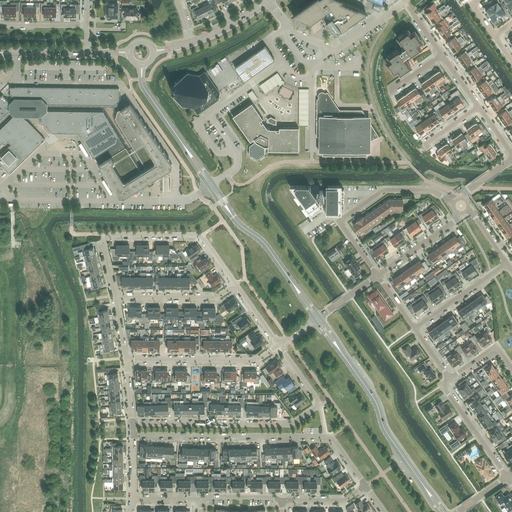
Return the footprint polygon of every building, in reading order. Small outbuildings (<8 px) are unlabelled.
[(219,3),(217,0),(210,0),(208,1),(208,2),(213,11),(218,9),(216,4),(219,3)] [(313,0),(298,11),(292,16),(310,23),(320,17),(322,15),(325,21),(334,33),(340,29),(341,30),(367,12),(365,12),(341,2),(342,1),(340,0),(313,0)] [(10,6),(10,5),(7,5),(7,1),(0,1),(0,2),(0,11),(4,12),(4,16),(10,16),(10,6)] [(50,17),(50,7),(50,5),(47,5),(47,1),(44,1),(44,3),(41,3),(41,10),(44,10),(44,16),(46,16),(46,17),(50,17)] [(500,6),(497,1),(491,5),(495,11),(501,7),(500,6)] [(52,7),(50,7),(50,17),(54,17),(54,16),(56,16),(56,11),(59,11),(59,3),(56,3),(56,2),(53,2),(53,6),(52,7)] [(203,4),(204,6),(208,14),(208,15),(212,13),(212,12),(213,11),(208,2),(203,4)] [(13,6),(10,6),(10,16),(16,16),(16,10),(19,10),(19,3),(13,3),(13,6)] [(30,16),(30,7),(27,7),(27,3),(21,3),(21,10),(24,10),(24,16),(30,16)] [(30,7),(30,16),(36,16),(36,10),(39,10),(39,3),(33,3),(33,7),(30,7)] [(105,18),(117,18),(117,3),(107,3),(107,5),(105,5),(105,18)] [(429,19),(446,7),(444,4),(440,7),(437,9),(435,7),(436,7),(435,7),(433,4),(434,4),(434,3),(426,9),(428,12),(427,13),(425,14),(425,15),(426,16),(427,16),(429,19)] [(70,17),(70,8),(66,8),(66,4),(61,4),(61,11),(64,11),(64,17),(70,17)] [(70,4),(70,8),(70,17),(76,17),(76,11),(79,11),(79,4),(70,4)] [(488,14),(489,16),(495,11),(491,5),(485,10),(488,14)] [(203,16),(200,8),(198,6),(191,9),(194,15),(196,14),(198,18),(203,16)] [(204,6),(200,8),(203,16),(208,14),(204,6)] [(446,7),(429,19),(431,21),(430,22),(431,24),(433,24),(434,23),(438,20),(439,21),(443,19),(440,15),(447,9),(446,7)] [(499,17),(505,13),(502,9),(501,7),(495,11),(499,17)] [(125,18),(137,18),(137,9),(127,9),(127,8),(122,8),(122,12),(125,12),(125,18)] [(490,17),(493,21),(499,17),(495,11),(489,16),(490,17)] [(448,27),(445,22),(446,22),(445,22),(443,20),(444,19),(437,24),(438,24),(439,26),(436,28),(437,29),(436,31),(437,32),(438,32),(439,32),(439,33),(448,27)] [(448,27),(439,33),(440,34),(440,35),(441,37),(442,37),(443,38),(452,31),(450,29),(454,27),(452,24),(448,27)] [(397,37),(398,39),(397,40),(396,41),(396,42),(395,42),(395,43),(395,44),(395,45),(395,46),(395,47),(395,48),(396,48),(396,49),(396,50),(392,53),(392,54),(390,55),(389,55),(387,56),(390,60),(386,63),(389,66),(390,66),(391,68),(391,69),(394,73),(397,71),(400,74),(411,67),(405,60),(405,59),(410,55),(410,56),(412,54),(421,48),(418,44),(422,42),(414,31),(411,34),(408,30),(406,31),(406,32),(406,33),(404,34),(403,34),(403,33),(397,37)] [(450,48),(462,39),(460,36),(457,39),(455,36),(446,43),(447,44),(447,45),(448,47),(449,47),(450,48)] [(462,39),(450,48),(450,49),(450,50),(451,51),(452,52),(453,53),(462,46),(461,44),(464,41),(462,39)] [(235,67),(244,80),(274,59),(265,46),(235,67)] [(469,56),(473,54),(471,51),(467,53),(466,51),(456,57),(457,58),(457,59),(457,60),(458,61),(459,61),(460,62),(469,56)] [(474,63),(469,56),(460,62),(461,63),(460,65),(461,66),(462,66),(463,67),(467,65),(468,67),(474,63)] [(215,75),(222,70),(217,64),(215,65),(216,66),(211,70),(215,75)] [(487,65),(482,68),(481,69),(470,77),(472,79),(471,80),(472,82),(474,82),(475,81),(483,75),(481,73),(488,68),(487,65)] [(470,77),(481,69),(482,68),(480,66),(478,68),(476,66),(468,71),(466,72),(466,73),(467,74),(468,75),(470,77)] [(437,72),(434,74),(441,84),(442,84),(444,82),(442,80),(445,78),(440,71),(439,70),(438,70),(437,71),(437,72)] [(182,106),(193,108),(197,114),(218,99),(217,97),(217,95),(217,93),(219,92),(205,72),(199,76),(195,75),(187,74),(174,83),(174,86),(170,86),(170,89),(173,89),(173,93),(172,93),(173,93),(182,106)] [(434,74),(430,77),(435,85),(437,83),(440,87),(442,85),(442,84),(441,84),(434,74)] [(430,77),(425,80),(433,91),(435,90),(433,86),(435,85),(430,77)] [(433,91),(425,80),(420,84),(427,93),(429,91),(431,95),(434,93),(433,91)] [(490,85),(493,83),(491,80),(488,82),(486,80),(477,87),(478,88),(477,89),(478,90),(480,90),(480,91),(490,85)] [(495,92),(490,85),(480,91),(481,92),(481,94),(482,95),(483,95),(484,96),(489,93),(490,95),(495,92)] [(20,99),(20,87),(10,87),(9,88),(10,88),(10,94),(14,99),(20,99)] [(20,87),(20,99),(41,99),(42,87),(20,87)] [(41,99),(47,104),(68,105),(69,88),(42,87),(41,99)] [(418,102),(419,103),(422,101),(419,98),(422,96),(422,97),(425,95),(421,90),(418,92),(415,87),(410,90),(418,102)] [(69,88),(68,105),(90,105),(90,88),(69,88)] [(90,88),(90,105),(114,105),(119,103),(119,88),(90,88)] [(247,94),(253,102),(258,98),(252,90),(247,94)] [(410,90),(406,94),(411,102),(413,100),(416,103),(418,102),(410,90)] [(451,97),(452,99),(458,108),(461,106),(462,107),(464,106),(464,104),(463,103),(462,103),(461,101),(464,99),(459,94),(460,93),(458,90),(450,95),(451,97)] [(367,152),(370,152),(370,141),(378,137),(370,123),(370,121),(369,121),(362,110),(339,110),(334,102),(327,92),(316,99),(316,137),(319,137),(319,152),(322,152),(322,156),(332,156),(335,156),(343,156),(346,156),(354,156),(356,156),(367,156),(367,152)] [(406,94),(401,97),(409,108),(411,107),(409,103),(411,102),(406,94)] [(0,96),(0,115),(2,118),(10,111),(10,103),(2,96),(2,95),(1,95),(1,96),(0,96)] [(491,106),(502,98),(500,96),(497,98),(495,96),(487,101),(488,102),(488,103),(489,105),(490,105),(491,106)] [(42,97),(14,97),(9,103),(8,111),(14,116),(42,117),(48,111),(48,103),(42,97)] [(409,108),(401,97),(396,100),(400,105),(397,107),(400,111),(405,108),(411,116),(413,114),(412,112),(409,108)] [(452,99),(451,97),(448,99),(451,102),(449,103),(448,104),(454,111),(458,108),(452,99)] [(504,101),(502,98),(491,106),(491,107),(491,108),(492,110),(493,110),(494,111),(502,105),(500,103),(504,101)] [(443,100),(440,102),(449,115),(454,111),(448,104),(449,103),(447,102),(445,104),(443,100)] [(298,102),(298,110),(307,111),(307,102),(298,102)] [(449,115),(440,102),(438,104),(440,107),(438,109),(441,113),(444,118),(449,115)] [(298,151),(298,128),(298,127),(279,127),(279,131),(276,131),(276,129),(270,129),(268,127),(266,127),(263,122),(261,123),(259,121),(263,119),(251,103),(232,116),(250,141),(252,140),(254,142),(254,143),(249,146),(249,155),(257,159),(264,154),(264,148),(268,148),(268,150),(298,151)] [(501,121),(511,112),(511,109),(508,111),(506,108),(501,110),(503,112),(497,116),(498,117),(498,118),(499,119),(500,120),(501,121)] [(436,110),(428,115),(428,116),(435,125),(439,121),(437,118),(439,116),(440,118),(441,118),(439,115),(436,110)] [(68,122),(68,111),(47,111),(41,116),(41,122),(51,133),(52,133),(63,133),(63,125),(68,122)] [(85,111),(68,111),(68,122),(63,125),(63,133),(78,133),(81,133),(84,133),(85,111)] [(103,111),(85,111),(84,133),(81,133),(83,135),(80,137),(85,146),(93,158),(95,157),(97,161),(99,164),(125,147),(123,144),(121,141),(118,136),(103,111)] [(511,112),(501,121),(502,122),(501,123),(502,124),(504,124),(504,125),(508,123),(509,125),(509,126),(511,123),(511,116),(510,114),(511,112)] [(428,116),(428,115),(427,113),(424,115),(427,119),(424,120),(430,128),(435,125),(428,116)] [(415,116),(413,114),(411,116),(416,124),(412,127),(415,132),(417,130),(420,135),(425,131),(417,120),(418,120),(415,116)] [(0,163),(9,174),(25,159),(45,139),(22,116),(14,116),(0,129),(0,132),(6,139),(8,141),(11,144),(0,155),(0,163)] [(420,118),(418,120),(417,120),(425,131),(430,128),(424,120),(422,122),(420,118)] [(471,126),(477,135),(485,130),(481,124),(478,126),(476,123),(477,123),(476,122),(475,122),(473,123),(473,124),(471,126)] [(467,136),(470,140),(477,135),(471,126),(470,126),(469,126),(467,127),(467,128),(466,129),(470,134),(467,136)] [(106,175),(118,194),(127,194),(148,181),(150,180),(152,179),(153,179),(160,174),(161,177),(169,172),(168,169),(171,167),(172,164),(150,132),(125,147),(99,164),(106,175)] [(457,135),(456,136),(465,149),(468,147),(465,143),(468,142),(461,132),(460,133),(459,133),(457,134),(457,135)] [(465,149),(456,136),(455,137),(454,136),(453,137),(452,139),(451,139),(458,148),(460,147),(463,150),(465,149)] [(484,154),(494,147),(493,146),(493,145),(492,144),(491,144),(490,143),(487,145),(485,143),(486,142),(478,147),(478,148),(479,147),(481,149),(481,150),(481,149),(484,154)] [(443,145),(442,146),(451,159),(453,157),(451,154),(453,152),(447,143),(446,143),(444,143),(443,144),(443,145)] [(451,159),(442,146),(441,147),(439,146),(438,147),(438,149),(437,150),(439,152),(436,154),(437,156),(441,162),(442,162),(441,161),(443,159),(444,159),(445,158),(446,158),(450,163),(453,161),(451,159)] [(494,147),(484,154),(490,161),(495,157),(494,155),(497,152),(496,151),(497,150),(496,149),(494,149),(494,147)] [(306,186),(294,186),(291,188),(310,215),(321,207),(306,186)] [(328,186),(328,191),(323,192),(322,191),(319,191),(321,200),(324,199),(324,198),(328,198),(328,214),(341,214),(341,211),(343,211),(343,189),(341,189),(341,186),(328,186)] [(484,207),(486,210),(499,201),(500,200),(502,198),(499,193),(484,204),(483,204),(482,205),(482,206),(483,207),(484,207)] [(403,210),(403,199),(389,199),(363,217),(362,217),(356,221),(357,222),(353,225),(359,234),(371,225),(376,232),(395,218),(394,216),(380,226),(379,224),(377,226),(375,222),(393,210),(399,210),(399,211),(402,211),(403,211),(403,210)] [(499,201),(486,210),(489,214),(497,209),(499,208),(497,206),(500,203),(499,201)] [(434,205),(426,211),(432,220),(434,219),(435,220),(438,217),(435,214),(439,211),(439,212),(440,211),(434,205)] [(497,209),(489,214),(492,219),(504,211),(502,209),(499,211),(497,209)] [(432,220),(426,211),(418,216),(422,222),(423,222),(422,221),(424,219),(427,223),(432,220)] [(505,214),(504,211),(492,219),(496,224),(503,218),(502,216),(505,214)] [(503,218),(496,224),(499,228),(508,222),(507,220),(510,217),(508,215),(503,218)] [(415,221),(411,224),(416,231),(421,228),(418,224),(420,222),(421,223),(419,219),(416,222),(415,221)] [(508,222),(499,228),(502,233),(511,226),(511,222),(510,224),(508,222)] [(416,231),(411,224),(406,227),(407,228),(404,230),(406,233),(406,232),(408,230),(411,235),(416,231)] [(511,226),(502,233),(506,238),(511,233),(511,226)] [(399,233),(395,236),(400,243),(401,242),(402,243),(405,241),(401,236),(404,234),(405,234),(403,231),(400,233),(399,233)] [(395,236),(393,234),(386,239),(390,245),(389,244),(392,242),(395,246),(400,243),(395,236)] [(461,246),(461,245),(465,243),(460,236),(460,237),(457,239),(455,236),(450,239),(457,248),(457,249),(461,246)] [(450,239),(446,242),(453,253),(455,251),(455,250),(457,248),(450,239)] [(377,245),(383,254),(388,251),(385,247),(388,245),(388,246),(384,240),(377,245)] [(446,242),(441,245),(447,253),(447,252),(448,255),(450,253),(451,254),(453,253),(446,242)] [(116,251),(111,251),(113,261),(114,261),(113,260),(118,260),(119,255),(123,255),(123,245),(116,245),(116,249),(116,251)] [(123,245),(123,255),(126,255),(127,260),(129,260),(133,260),(133,251),(129,251),(129,245),(123,245)] [(133,251),(133,260),(138,260),(139,255),(143,255),(143,245),(136,245),(136,251),(133,251)] [(143,245),(143,255),(146,255),(147,260),(153,260),(153,251),(149,251),(149,245),(143,245)] [(156,251),(153,251),(153,260),(158,260),(159,255),(163,255),(163,245),(156,245),(156,251)] [(169,245),(163,245),(163,255),(163,260),(166,260),(169,258),(170,258),(171,258),(175,258),(176,259),(180,257),(174,249),(170,251),(169,251),(169,245)] [(194,247),(193,246),(186,251),(188,254),(186,257),(190,262),(197,257),(195,255),(200,251),(196,245),(194,247)] [(372,248),(368,251),(373,258),(376,255),(379,259),(382,256),(383,254),(377,245),(372,248)] [(441,245),(437,248),(444,259),(447,257),(446,256),(448,255),(447,252),(447,253),(441,245)] [(83,255),(94,253),(93,247),(88,249),(88,246),(81,247),(82,249),(83,255)] [(435,250),(433,251),(439,261),(441,259),(442,260),(444,259),(437,248),(437,247),(434,249),(435,250)] [(439,261),(433,251),(428,255),(430,258),(427,260),(427,259),(431,266),(439,261)] [(346,260),(343,262),(348,269),(345,271),(348,276),(352,273),(355,278),(360,274),(357,270),(360,268),(357,264),(356,264),(355,262),(351,256),(349,258),(349,259),(347,261),(346,260)] [(202,260),(200,257),(193,262),(196,266),(198,265),(203,271),(210,266),(205,258),(202,260)] [(85,261),(86,266),(97,263),(97,262),(98,261),(97,258),(85,261)] [(465,266),(472,276),(473,274),(474,275),(477,273),(474,269),(478,267),(479,267),(475,259),(469,263),(468,261),(463,264),(465,266)] [(415,264),(421,273),(429,268),(424,261),(425,262),(421,264),(419,261),(415,264)] [(415,264),(410,267),(418,278),(420,276),(419,275),(421,273),(415,264)] [(462,278),(465,276),(467,280),(470,278),(470,277),(472,276),(465,266),(463,264),(459,267),(460,269),(457,272),(462,278)] [(410,267),(406,270),(411,278),(412,279),(412,280),(415,278),(416,279),(418,278),(410,267)] [(411,278),(406,270),(401,273),(409,284),(411,282),(410,281),(412,279),(411,278)] [(210,271),(205,275),(208,279),(208,280),(212,286),(221,281),(216,274),(213,276),(210,271)] [(128,287),(128,277),(128,272),(126,272),(125,277),(121,277),(121,275),(117,275),(119,285),(122,285),(122,287),(128,287)] [(449,278),(455,287),(457,286),(457,287),(461,284),(457,279),(459,278),(460,278),(456,272),(449,278)] [(150,277),(146,277),(146,287),(152,287),(152,281),(155,281),(156,273),(151,273),(150,277)] [(155,281),(155,284),(158,284),(158,287),(165,287),(165,277),(161,277),(160,273),(156,273),(155,281)] [(187,277),(183,277),(183,287),(189,288),(189,281),(192,281),(195,285),(198,282),(196,280),(191,273),(188,273),(187,277)] [(409,284),(401,273),(397,277),(402,284),(404,286),(406,284),(407,285),(409,284)] [(402,284),(397,277),(393,280),(395,283),(392,285),(391,284),(396,291),(404,286),(402,284)] [(455,287),(449,278),(441,283),(445,289),(445,288),(447,286),(450,290),(455,287)] [(102,284),(101,279),(90,282),(92,290),(98,289),(97,286),(102,284)] [(438,288),(434,291),(439,299),(444,295),(441,291),(443,289),(444,290),(440,284),(437,286),(438,288)] [(434,291),(432,289),(425,295),(429,300),(428,299),(431,298),(434,302),(439,299),(434,291)] [(385,319),(387,318),(390,316),(390,315),(391,315),(389,312),(390,311),(383,301),(383,300),(380,296),(379,296),(377,293),(375,294),(375,293),(371,296),(372,297),(370,298),(373,301),(372,302),(377,309),(383,316),(385,319)] [(482,294),(477,298),(485,309),(487,307),(485,305),(488,303),(488,304),(491,302),(488,297),(485,299),(482,294)] [(416,301),(422,310),(424,309),(425,310),(428,307),(424,302),(427,301),(428,301),(423,295),(416,301)] [(230,301),(230,300),(227,302),(227,303),(224,305),(224,304),(220,307),(220,312),(221,313),(227,309),(229,311),(238,305),(233,298),(230,301)] [(485,309),(477,298),(472,301),(478,310),(481,308),(483,310),(485,309)] [(422,310),(416,301),(407,307),(412,314),(412,313),(416,311),(418,314),(421,312),(421,311),(422,310)] [(478,310),(472,301),(467,305),(475,316),(478,314),(476,312),(478,310)] [(475,316),(467,305),(463,308),(468,315),(469,317),(471,315),(473,317),(475,316)] [(100,317),(109,315),(108,310),(103,311),(102,308),(96,309),(97,315),(100,314),(100,316),(100,317)] [(135,318),(135,308),(129,308),(129,314),(125,314),(125,312),(127,324),(127,322),(131,322),(132,318),(135,318)] [(135,308),(135,318),(139,318),(140,322),(145,322),(145,314),(141,314),(142,308),(135,308)] [(145,314),(145,322),(149,322),(150,318),(154,318),(154,308),(148,308),(148,314),(145,314)] [(154,308),(154,318),(157,318),(158,323),(163,323),(163,314),(160,314),(160,308),(154,308)] [(163,314),(163,323),(168,323),(169,318),(172,318),(172,308),(166,308),(166,314),(163,314)] [(172,308),(172,318),(175,318),(176,323),(181,323),(181,314),(178,314),(178,308),(172,308)] [(184,314),(181,314),(181,323),(186,323),(187,318),(191,318),(191,308),(184,308),(184,314)] [(191,308),(191,318),(194,318),(195,323),(200,323),(200,314),(197,314),(197,308),(191,308)] [(200,314),(200,323),(205,323),(206,318),(209,318),(209,308),(203,308),(203,314),(200,314)] [(209,308),(209,318),(215,318),(215,323),(221,323),(224,321),(219,314),(216,316),(215,314),(215,308),(209,308)] [(468,315),(463,308),(458,312),(463,319),(468,315)] [(448,319),(456,330),(458,328),(456,326),(459,324),(453,315),(448,319)] [(251,323),(246,317),(240,321),(238,318),(232,322),(236,328),(239,326),(242,329),(251,323)] [(456,330),(448,319),(443,322),(449,331),(452,329),(453,331),(456,330)] [(227,324),(232,331),(235,329),(230,322),(227,324)] [(449,331),(443,322),(438,325),(445,335),(450,331),(449,331)] [(445,335),(438,325),(433,329),(440,338),(445,335)] [(485,330),(480,333),(487,343),(490,341),(490,340),(492,339),(488,334),(491,333),(486,326),(484,328),(485,330)] [(440,338),(433,329),(428,332),(431,337),(429,338),(432,343),(435,341),(437,339),(439,341),(441,340),(440,338)] [(255,335),(253,332),(248,336),(252,341),(251,342),(255,347),(263,341),(259,335),(256,338),(255,336),(255,335)] [(474,335),(472,337),(476,343),(478,341),(482,346),(484,345),(487,343),(480,333),(476,337),(474,335)] [(157,340),(154,340),(154,350),(159,350),(159,343),(162,343),(162,337),(157,337),(157,340)] [(167,350),(173,350),(173,337),(164,337),(164,343),(167,343),(167,350)] [(209,350),(209,340),(206,340),(206,338),(201,337),(200,343),(203,344),(203,350),(209,350)] [(241,345),(247,341),(244,337),(238,341),(241,345)] [(476,343),(472,337),(469,339),(470,340),(466,344),(473,354),(476,352),(475,351),(477,349),(474,345),(476,343)] [(195,340),(190,340),(190,350),(196,350),(196,343),(198,343),(199,338),(195,338),(195,340)] [(226,340),(226,350),(232,350),(232,344),(235,344),(235,338),(229,338),(229,340),(226,340)] [(114,347),(113,342),(102,344),(104,352),(110,351),(109,348),(114,347)] [(473,354),(466,344),(461,347),(460,345),(457,347),(461,353),(464,351),(467,356),(469,355),(470,356),(473,354)] [(416,347),(411,351),(410,350),(411,350),(408,345),(402,349),(407,356),(408,354),(412,360),(420,354),(416,347)] [(442,357),(444,354),(443,353),(448,350),(446,347),(438,352),(442,357)] [(456,351),(451,354),(458,364),(461,362),(460,361),(462,360),(459,355),(461,353),(457,347),(454,349),(456,351)] [(458,364),(451,354),(446,357),(445,355),(442,357),(447,364),(449,362),(452,367),(454,365),(455,366),(458,364)] [(281,366),(276,360),(266,367),(270,374),(273,372),(277,378),(283,373),(280,370),(278,368),(281,366)] [(423,364),(417,368),(420,372),(423,370),(424,372),(424,373),(425,374),(425,375),(425,376),(425,377),(426,377),(427,377),(430,381),(436,377),(435,376),(436,376),(436,375),(436,374),(435,374),(435,373),(434,373),(433,373),(430,369),(427,370),(426,368),(423,364)] [(495,369),(492,364),(487,367),(486,365),(481,368),(483,371),(483,370),(485,373),(482,375),(484,377),(487,375),(486,375),(495,369)] [(486,375),(487,375),(488,378),(486,380),(487,382),(499,374),(497,372),(498,372),(496,368),(495,369),(486,375)] [(141,380),(141,382),(150,382),(150,376),(147,376),(147,370),(146,370),(145,369),(144,369),(143,369),(142,370),(141,370),(141,380)] [(161,382),(161,370),(160,370),(159,370),(158,369),(157,370),(155,370),(155,376),(152,376),(152,382),(161,382)] [(162,370),(161,370),(161,382),(161,384),(165,384),(165,382),(170,382),(170,376),(167,376),(167,370),(166,370),(165,370),(164,369),(163,370),(162,370)] [(181,380),(181,370),(180,370),(179,370),(178,369),(177,370),(176,370),(175,370),(175,376),(172,376),(172,382),(178,382),(178,380),(181,380)] [(181,370),(181,380),(184,380),(184,382),(190,383),(190,376),(187,376),(187,371),(186,371),(185,370),(184,369),(183,370),(182,370),(181,370)] [(210,380),(211,371),(209,371),(209,370),(208,370),(207,370),(206,371),(205,371),(205,376),(202,376),(201,383),(210,383),(210,380)] [(212,371),(211,371),(210,380),(214,380),(214,383),(219,383),(219,376),(216,376),(216,371),(215,371),(214,370),(213,370),(212,370),(212,371)] [(230,380),(230,371),(229,371),(228,370),(227,370),(226,371),(224,371),(224,377),(221,376),(221,383),(227,383),(227,380),(230,380)] [(230,371),(230,380),(236,380),(236,383),(239,383),(239,377),(236,377),(236,371),(235,371),(234,370),(233,370),(232,370),(232,371),(230,371)] [(250,380),(250,371),(249,371),(248,370),(247,370),(246,370),(246,371),(244,371),(244,374),(242,374),(241,374),(241,386),(247,386),(247,380),(250,380)] [(251,371),(250,371),(250,380),(254,380),(254,383),(259,383),(259,377),(256,377),(256,371),(255,371),(254,370),(253,370),(252,370),(251,371)] [(110,379),(118,379),(118,373),(113,374),(112,371),(106,371),(107,380),(110,380),(110,379)] [(270,385),(267,381),(263,374),(260,376),(260,382),(264,382),(267,387),(270,385)] [(499,374),(487,382),(489,384),(491,382),(493,385),(502,379),(499,374)] [(295,387),(290,379),(289,380),(288,378),(285,380),(283,376),(275,382),(280,389),(284,386),(288,392),(295,387)] [(461,393),(469,387),(468,385),(470,383),(467,378),(458,384),(461,382),(463,385),(457,388),(458,389),(458,390),(458,391),(459,392),(460,393),(461,393)] [(502,379),(493,385),(495,388),(493,389),(494,392),(496,390),(505,384),(504,382),(505,381),(503,378),(502,379)] [(496,390),(500,395),(492,400),(494,403),(508,393),(506,391),(509,389),(505,384),(496,390)] [(469,387),(461,393),(461,394),(461,395),(462,396),(462,397),(464,397),(464,398),(469,394),(471,397),(468,399),(477,392),(474,388),(471,390),(469,387)] [(477,392),(468,399),(469,398),(471,401),(468,403),(468,404),(468,405),(469,407),(470,407),(471,408),(480,402),(478,399),(481,397),(480,397),(482,396),(481,395),(485,392),(482,389),(477,392)] [(508,393),(494,403),(496,405),(504,400),(507,405),(511,401),(511,393),(510,395),(508,393)] [(305,400),(301,394),(295,398),(293,395),(288,399),(292,404),(294,402),(297,406),(305,400)] [(165,401),(162,401),(162,413),(168,413),(168,407),(171,407),(171,401),(171,397),(165,397),(165,401)] [(235,401),(234,413),(240,413),(241,407),(243,407),(244,401),(244,398),(238,397),(238,401),(235,401)] [(485,398),(480,402),(471,408),(472,409),(471,410),(472,412),(474,412),(474,413),(478,410),(479,413),(478,413),(479,414),(481,412),(486,409),(488,407),(484,402),(487,400),(485,398)] [(207,400),(198,400),(198,413),(204,413),(204,406),(207,406),(207,400)] [(207,400),(207,406),(207,409),(210,410),(210,413),(216,413),(216,404),(213,404),(213,400),(207,400)] [(180,401),(171,401),(171,407),(174,407),(174,413),(180,413),(180,404),(180,401)] [(253,402),(244,401),(243,407),(246,407),(246,414),(252,414),(253,402)] [(441,401),(435,406),(439,412),(444,419),(452,414),(447,406),(445,408),(443,406),(444,406),(441,401)] [(270,415),(276,415),(277,408),(280,409),(280,408),(280,403),(274,402),(274,406),(271,406),(270,415)] [(121,411),(120,406),(109,407),(110,415),(116,415),(116,412),(121,411)] [(481,412),(483,415),(478,418),(477,419),(479,421),(480,421),(481,423),(491,416),(486,409),(481,412)] [(495,413),(500,420),(503,418),(498,411),(495,413)] [(491,416),(481,423),(485,428),(489,424),(491,427),(496,423),(491,416)] [(460,429),(455,422),(449,426),(454,433),(454,434),(458,440),(466,434),(462,428),(460,429)] [(496,423),(491,427),(493,429),(488,432),(492,437),(501,431),(496,423)] [(506,438),(501,431),(492,437),(495,442),(500,439),(501,442),(506,438)] [(458,440),(450,446),(452,449),(461,443),(458,440)] [(112,452),(123,452),(123,446),(118,446),(118,443),(111,443),(111,446),(112,446),(112,452)] [(298,446),(292,447),(293,459),(302,458),(301,449),(298,449),(298,446)] [(330,452),(326,446),(318,452),(315,447),(311,450),(316,457),(318,455),(321,458),(330,452)] [(174,448),(168,447),(168,456),(170,456),(170,459),(176,460),(177,454),(174,454),(174,448)] [(187,460),(188,448),(182,448),(182,454),(179,454),(178,460),(187,460)] [(265,454),(262,454),(262,460),(271,460),(271,448),(265,448),(265,454)] [(210,449),(209,458),(213,459),(213,460),(213,461),(215,461),(214,467),(218,467),(218,453),(215,453),(215,450),(215,449),(210,449)] [(229,449),(223,449),(223,455),(220,455),(220,462),(227,461),(226,459),(229,459),(229,458),(229,449)] [(257,449),(251,449),(251,461),(257,461),(260,461),(260,454),(257,455),(257,449)] [(511,459),(511,455),(508,450),(505,452),(503,450),(501,451),(506,458),(507,460),(508,460),(509,461),(511,459)] [(456,456),(457,456),(458,459),(466,454),(464,451),(456,456)] [(330,457),(324,461),(328,467),(327,468),(331,474),(341,468),(336,461),(334,463),(330,457)] [(482,459),(476,463),(478,465),(477,466),(481,473),(483,472),(484,474),(485,474),(486,475),(485,476),(488,480),(494,476),(490,470),(489,470),(488,468),(490,467),(489,466),(489,465),(488,464),(488,463),(487,462),(486,462),(485,460),(483,461),(482,459)] [(158,472),(157,475),(157,483),(160,483),(160,487),(160,488),(160,489),(161,490),(162,490),(163,490),(164,489),(166,489),(166,480),(167,480),(167,476),(161,476),(161,472),(161,468),(158,468),(158,472)] [(148,489),(148,480),(146,480),(145,475),(139,475),(139,483),(142,483),(142,487),(142,488),(142,489),(143,490),(144,490),(145,490),(146,489),(148,489)] [(151,480),(148,480),(148,489),(151,489),(151,490),(152,490),(153,490),(154,489),(154,488),(154,487),(154,483),(157,483),(157,475),(152,475),(151,480)] [(169,480),(167,480),(166,480),(166,489),(169,489),(169,490),(170,490),(171,490),(172,489),(172,488),(172,487),(172,483),(175,483),(175,476),(170,475),(169,480)] [(220,490),(223,490),(223,491),(224,491),(225,491),(226,490),(226,489),(226,488),(226,483),(229,483),(229,476),(229,475),(226,475),(226,477),(220,477),(220,481),(220,490)] [(339,479),(337,476),(332,479),(335,483),(337,481),(341,487),(350,481),(346,475),(339,479)] [(175,476),(175,483),(178,483),(178,487),(178,488),(178,489),(179,490),(180,490),(181,490),(182,489),(184,489),(184,480),(185,480),(185,477),(175,476)] [(193,476),(193,477),(193,483),(196,483),(196,487),(196,488),(196,490),(197,490),(198,491),(199,490),(200,490),(202,490),(202,477),(202,476),(193,476)] [(220,490),(220,481),(218,481),(217,476),(211,476),(211,477),(211,483),(214,483),(214,488),(214,489),(214,490),(215,490),(216,491),(217,491),(218,490),(220,490)] [(235,476),(229,476),(229,483),(232,483),(232,488),(232,489),(232,490),(233,491),(234,491),(235,491),(236,490),(238,490),(238,481),(236,481),(235,476)] [(247,483),(247,476),(242,476),(241,480),(238,480),(238,481),(238,490),(241,490),(241,491),(242,491),(243,491),(244,490),(244,489),(244,488),(244,483),(247,483)] [(247,476),(247,483),(250,483),(250,488),(250,489),(250,490),(251,491),(252,491),(253,491),(254,490),(256,490),(256,480),(254,480),(253,476),(247,476)] [(265,476),(265,477),(265,483),(268,483),(268,488),(268,489),(268,490),(269,491),(270,491),(271,491),(272,490),(274,490),(274,481),(272,481),(271,476),(265,476)] [(283,476),(283,477),(283,484),(286,484),(286,488),(286,489),(286,490),(287,491),(288,491),(289,491),(290,490),(292,490),(292,481),(290,481),(289,476),(283,476)] [(292,481),(292,490),(295,490),(295,491),(296,491),(297,491),(298,490),(298,489),(298,488),(298,484),(301,484),(301,477),(296,476),(295,481),(292,481)] [(187,480),(185,480),(184,480),(184,489),(187,490),(188,491),(189,490),(190,490),(190,488),(190,487),(190,483),(193,483),(193,477),(187,477),(187,480)] [(202,477),(202,490),(205,490),(206,491),(207,490),(208,490),(208,489),(208,488),(208,483),(211,483),(211,477),(202,477)] [(256,477),(256,480),(256,490),(259,490),(259,491),(260,491),(261,491),(262,490),(262,489),(262,488),(262,483),(265,483),(265,477),(256,477)] [(274,477),(274,481),(274,490),(277,490),(277,491),(278,491),(279,491),(280,490),(280,489),(280,488),(280,484),(283,484),(283,477),(274,477)] [(301,477),(301,484),(304,484),(304,488),(304,489),(304,490),(305,491),(306,492),(307,491),(308,490),(310,491),(310,481),(308,481),(307,477),(301,477)] [(310,481),(310,491),(313,491),(314,492),(315,491),(316,491),(316,489),(316,488),(316,484),(320,484),(320,477),(314,477),(313,481),(310,481)] [(123,482),(112,482),(107,482),(107,485),(107,486),(111,486),(111,491),(118,491),(118,488),(123,488),(123,482)] [(501,509),(503,511),(506,511),(511,508),(511,499),(508,494),(504,497),(501,492),(495,497),(500,504),(502,502),(505,507),(501,509)] [(360,501),(355,505),(358,509),(357,510),(358,511),(366,511),(370,509),(366,504),(363,506),(360,501)]
